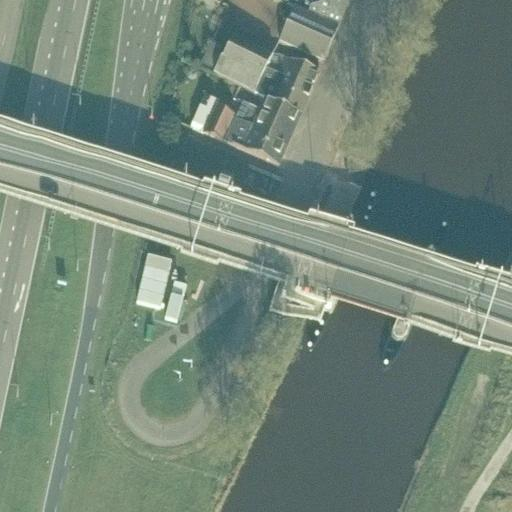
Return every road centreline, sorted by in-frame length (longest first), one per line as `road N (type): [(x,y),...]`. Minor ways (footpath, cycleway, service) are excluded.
road 1 (unclassified): [(511,359),(0,196)]
road 2 (primary): [(511,328),(0,166)]
road 3 (primary): [(50,511),(151,0)]
road 4 (unclassified): [(262,278),(146,361),(131,387),(136,417),(154,432),(178,434),(197,424),(254,308)]
road 5 (primary): [(76,0),(0,363)]
road 6 (residential): [(270,260),(367,0)]
